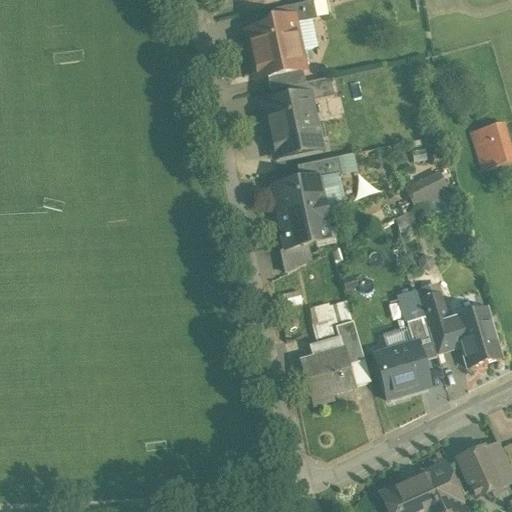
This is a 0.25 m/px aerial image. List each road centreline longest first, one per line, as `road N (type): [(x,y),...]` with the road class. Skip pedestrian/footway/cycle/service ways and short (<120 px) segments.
road 1 (residential): [(305,494),(195,0)]
road 2 (track): [(305,494),(64,511)]
road 3 (residential): [(305,494),(511,391)]
